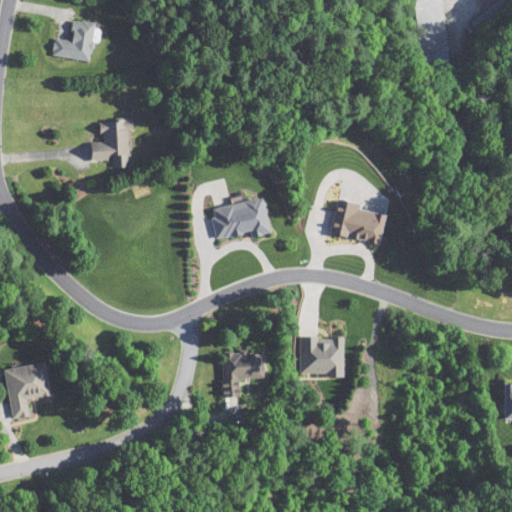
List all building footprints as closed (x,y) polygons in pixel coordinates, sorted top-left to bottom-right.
[(408,0),(414,61),(441,59),(435,0),(408,0)] [(90,21),(68,19),(66,39),(50,37),(48,56),(86,59),(90,21)] [(86,159),(107,158),(107,167),(126,166),(124,119),(95,120),(95,141),(86,141),(86,159)] [(212,240),(265,231),(259,197),(206,206),(212,240)] [(294,374),(338,374),(338,336),(295,335),(294,374)] [(218,353),(218,394),(235,394),(235,378),(259,378),(259,352),(218,353)] [(42,362),(1,369),(9,419),(26,416),(23,397),(48,393),(42,362)] [(498,417),(511,417),(511,382),(499,383),(498,417)]
